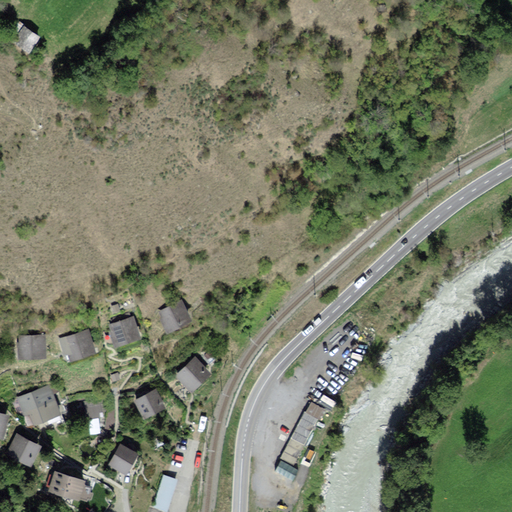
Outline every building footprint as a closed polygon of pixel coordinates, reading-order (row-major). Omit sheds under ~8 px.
[(37,37),(23,26),(13,38),(28,49),(37,37)] [(181,299),(154,310),(164,333),(191,322),(181,299)] [(133,316),(110,323),(117,345),(140,337),(133,316)] [(88,327),(59,336),(66,360),(96,350),(88,327)] [(46,335),(19,335),(19,358),(46,358),(46,335)] [(194,356),(175,375),(191,391),(210,372),(194,356)] [(52,385),(17,398),(27,425),(61,413),(52,385)] [(153,386),(134,398),(144,416),(164,404),(153,386)] [(303,413),(280,457),(294,464),(317,419),(320,421),(325,411),(311,403),(305,414),(303,413)] [(9,414),(0,411),(0,437),(3,438),(9,414)] [(40,445),(16,432),(6,451),(29,464),(40,445)] [(137,452),(117,442),(106,464),(126,474),(137,452)] [(85,480),(52,470),(46,490),(78,500),(85,480)] [(166,511),(177,478),(161,473),(150,508),(164,511),(166,511)]
